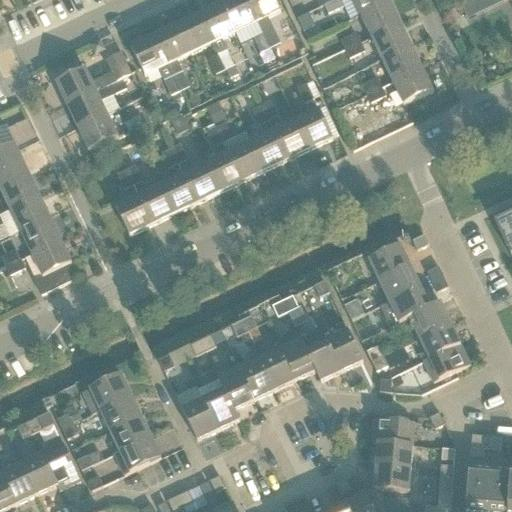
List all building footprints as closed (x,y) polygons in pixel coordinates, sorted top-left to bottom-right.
[(249,29),(255,40),(263,36),(258,25),(246,0),(234,0),(222,6),(235,35),(249,29)] [(246,0),(258,25),(281,14),(274,0),(246,0)] [(324,8),(327,15),(343,8),(339,0),(324,8)] [(388,0),(352,0),(361,17),(390,3),(388,0)] [(501,0),(474,0),(460,7),(468,23),(504,5),(501,0)] [(361,17),(372,40),(401,26),(390,3),(361,17)] [(226,74),(235,70),(222,42),(235,35),(222,6),(199,17),(213,46),(219,58),(226,74)] [(309,15),(298,20),(303,33),(315,28),(309,15)] [(191,57),(213,46),(199,17),(177,28),(191,57)] [(401,26),(372,40),(382,62),(411,48),(401,26)] [(168,67),(174,79),(182,75),(183,74),(178,63),(191,57),(177,28),(157,37),(154,38),(168,67)] [(272,32),(263,36),(271,52),(279,48),(272,32)] [(341,41),(346,52),(360,45),(355,34),(341,41)] [(262,56),(271,52),(263,36),(255,40),(262,56)] [(145,79),(168,67),(154,38),(131,49),(145,79)] [(346,52),(349,60),(364,53),(360,45),(346,52)] [(382,62),(393,84),(422,70),(411,48),(382,62)] [(108,89),(123,82),(122,81),(132,77),(121,55),(107,62),(114,76),(104,80),(108,89)] [(218,78),(226,74),(219,58),(210,62),(218,78)] [(393,84),(404,107),(433,93),(422,70),(393,84)] [(57,85),(68,108),(97,94),(108,89),(104,80),(93,86),(86,71),(57,85)] [(181,95),(191,90),(183,74),(174,79),(181,95)] [(173,99),(181,95),(174,79),(166,83),(173,99)] [(361,87),(366,97),(382,90),(377,79),(361,87)] [(128,92),(123,82),(108,89),(113,99),(128,92)] [(307,87),(299,91),(306,106),(314,102),(307,87)] [(97,94),(68,108),(78,131),(107,117),(102,105),(113,99),(108,89),(97,94)] [(366,97),(370,105),(386,98),(382,90),(366,97)] [(218,105),(207,110),(217,131),(226,126),(228,126),(218,105)] [(271,105),(262,109),(269,124),(278,119),(271,105)] [(253,113),(260,128),(269,124),(262,109),(253,113)] [(296,123),(310,152),(334,141),(320,112),(296,123)] [(78,131),(89,154),(118,140),(107,117),(78,131)] [(183,117),(172,123),(178,135),(189,130),(184,118),(183,117)] [(140,118),(126,125),(130,134),(144,127),(140,118)] [(274,134),(288,163),(310,152),(296,123),(283,130),(278,119),(269,124),(274,134)] [(226,126),(217,131),(224,145),(233,141),(226,126)] [(0,162),(18,153),(7,130),(0,133),(0,162)] [(209,135),(216,149),(224,145),(217,131),(209,135)] [(252,145),(265,174),(288,163),(274,134),(252,145)] [(252,145),(229,155),(243,184),(265,174),(252,145)] [(181,148),(172,152),(179,167),(188,163),(181,148)] [(163,156),(170,171),(179,167),(172,152),(163,156)] [(0,189),(0,190),(29,176),(18,153),(0,162),(0,189)] [(207,166),(221,195),(243,184),(229,155),(207,166)] [(207,166),(184,177),(198,206),(221,195),(207,166)] [(137,169),(127,173),(135,188),(144,184),(137,169)] [(119,177),(126,193),(135,188),(127,173),(119,177)] [(0,190),(3,195),(11,212),(40,198),(29,176),(0,190)] [(162,188),(176,217),(198,206),(184,177),(162,188)] [(162,188),(139,198),(153,227),(176,217),(162,188)] [(40,198),(11,212),(22,234),(51,220),(40,198)] [(139,198),(116,209),(130,238),(153,227),(139,198)] [(511,257),(511,215),(495,223),(511,258),(511,257)] [(22,234),(32,257),(61,243),(51,220),(22,234)] [(425,236),(414,241),(419,251),(430,246),(425,236)] [(70,267),(72,266),(61,243),(32,257),(43,279),(35,283),(43,298),(77,282),(70,267)] [(411,269),(401,248),(370,263),(380,284),(411,269)] [(3,261),(7,269),(22,262),(18,253),(3,261)] [(7,269),(12,279),(26,272),(22,262),(7,269)] [(411,269),(380,284),(390,305),(421,290),(411,269)] [(428,274),(432,284),(444,279),(439,269),(428,274)] [(444,279),(432,284),(437,295),(448,290),(444,279)] [(316,286),(321,297),(331,293),(326,282),(316,286)] [(391,330),(400,326),(410,321),(410,320),(431,311),(431,310),(421,290),(390,305),(380,309),(391,330)] [(288,314),(299,308),(294,297),(283,303),(288,314)] [(274,307),(280,318),(288,314),(283,303),(274,307)] [(410,321),(420,341),(451,326),(441,305),(431,310),(431,311),(410,320),(410,321)] [(241,323),(246,333),(258,327),(253,317),(241,323)] [(237,338),(246,333),(241,323),(232,327),(237,338)] [(420,341),(424,350),(427,355),(421,358),(424,364),(430,361),(430,362),(461,347),(451,326),(420,341)] [(316,374),(317,376),(321,385),(342,375),(327,343),(322,333),(302,342),(298,334),(298,335),(302,343),(302,342),(307,353),(317,374),(316,374)] [(327,343),(342,375),(363,364),(348,333),(327,343)] [(277,344),(281,353),(296,384),(316,374),(317,374),(307,353),(302,342),(302,343),(298,335),(277,344)] [(217,348),(212,336),(200,342),(206,353),(217,348)] [(191,346),(196,357),(206,353),(200,342),(191,346)] [(379,347),(368,353),(373,363),(385,358),(379,347)] [(424,364),(432,380),(434,386),(471,368),(461,347),(430,362),(430,361),(424,364)] [(260,362),(275,394),(296,384),(281,353),(260,362)] [(170,356),(159,362),(165,373),(176,367),(170,356)] [(373,363),(377,373),(389,367),(385,358),(373,363)] [(260,362),(240,372),(255,404),(275,394),(260,362)] [(235,413),(255,404),(240,372),(219,382),(224,393),(225,392),(235,413)] [(122,377),(83,396),(93,417),(101,413),(132,398),(122,377)] [(392,381),(382,380),(380,393),(390,393),(392,381)] [(224,393),(204,402),(219,433),(240,423),(235,413),(225,392),(224,393)] [(142,419),(132,398),(101,413),(110,434),(142,419)] [(183,412),(198,444),(219,433),(204,402),(183,412)] [(59,421),(64,431),(75,426),(82,422),(77,412),(59,421)] [(441,414),(431,418),(436,429),(446,425),(441,414)] [(152,440),(142,419),(110,434),(120,454),(121,455),(152,440)] [(28,425),(33,436),(44,430),(39,420),(28,425)] [(372,446),(374,446),(378,446),(413,449),(415,425),(374,422),(372,446)] [(28,425),(19,429),(24,440),(33,436),(28,425)] [(79,435),(75,426),(64,431),(68,440),(79,435)] [(473,438),(472,450),(480,451),(481,438),(473,438)] [(493,439),(481,438),(480,451),(484,451),(492,452),(493,439)] [(493,439),(492,452),(501,453),(502,440),(493,439)] [(115,457),(125,478),(162,461),(152,440),(121,455),(120,454),(115,457)] [(376,469),(411,472),(412,456),(422,457),(423,449),(413,449),(378,446),(376,469)] [(57,489),(60,494),(82,484),(64,447),(43,457),(58,488),(57,489)] [(456,451),(444,450),(443,462),(455,463),(456,451)] [(484,451),(480,451),(472,450),(471,459),(484,460),(484,451)] [(89,456),(78,462),(83,472),(94,466),(89,456)] [(43,457),(22,467),(37,498),(57,489),(58,488),(43,457)] [(17,508),(37,498),(22,467),(2,477),(17,508)] [(455,468),(443,467),(442,475),(454,477),(455,468)] [(511,511),(511,471),(470,468),(466,511),(511,511)] [(367,495),(371,503),(384,497),(381,492),(409,495),(411,472),(376,469),(375,483),(363,488),(367,496),(367,495)] [(442,475),(441,484),(453,485),(454,477),(442,475)] [(0,511),(7,511),(17,508),(2,477),(0,477),(0,511)] [(220,477),(210,482),(215,494),(226,489),(220,477)] [(100,478),(88,483),(92,492),(104,487),(100,478)] [(336,485),(342,497),(352,491),(347,480),(336,485)] [(452,494),(453,485),(441,484),(440,492),(452,494)] [(178,497),(183,509),(193,504),(188,492),(178,497)] [(440,492),(439,501),(452,502),(452,494),(440,492)] [(346,506),(348,511),(374,511),(371,503),(367,495),(367,496),(346,506)] [(168,503),(172,511),(176,511),(183,509),(178,497),(168,503)] [(295,505),(298,511),(310,511),(312,511),(306,500),(295,505)] [(439,501),(438,510),(451,511),(452,502),(439,501)]
